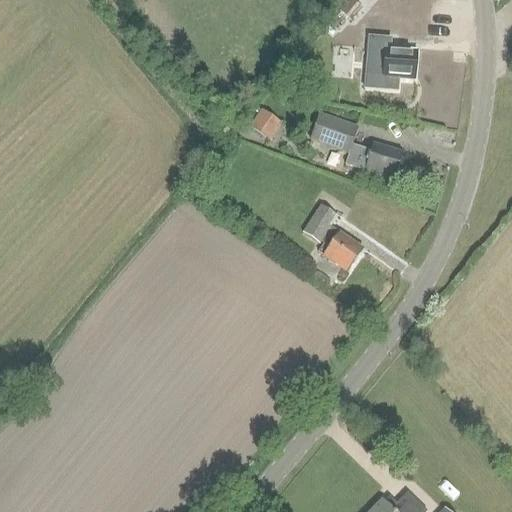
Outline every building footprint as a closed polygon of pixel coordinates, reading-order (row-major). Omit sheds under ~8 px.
[(350,0),(339,13),(349,22),(361,9),(350,0)] [(404,0),(399,6),(410,16),(420,3),(416,0),(404,0)] [(338,34),(337,48),(355,49),(356,35),(338,34)] [(368,38),(364,89),(396,92),(397,81),(413,82),(416,52),(389,50),(390,40),(368,38)] [(349,75),(315,73),(314,91),(348,93),(349,75)] [(250,123),(260,130),(271,115),(260,107),(250,123)] [(348,153),(344,165),(392,180),(400,153),(372,144),(369,152),(350,145),(355,129),(318,114),(308,138),(348,153)] [(336,217),(320,206),(302,234),(318,245),(320,242),(329,228),(336,217)] [(362,250),(337,233),(329,228),(320,242),(328,247),(327,248),(322,245),(317,253),(346,273),(362,250)] [(424,511),(406,494),(390,511),(381,503),(371,511),(424,511)]
